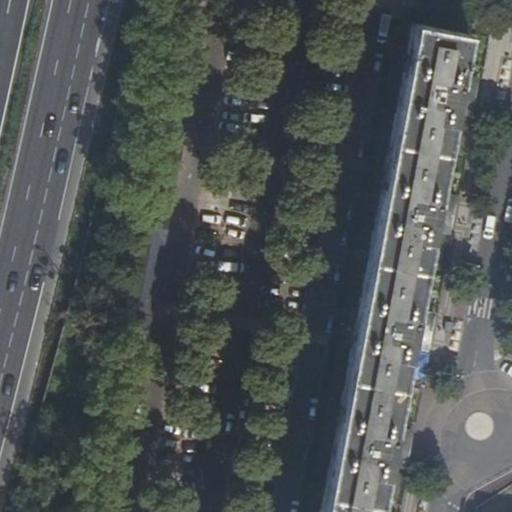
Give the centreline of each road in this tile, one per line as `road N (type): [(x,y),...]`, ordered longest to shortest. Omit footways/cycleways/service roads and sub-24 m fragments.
road 1 (motorway): [(0,352),(77,0)]
road 2 (residential): [(511,128),(468,344),(471,384)]
road 3 (residential): [(471,384),(430,421),(430,458),(453,487)]
